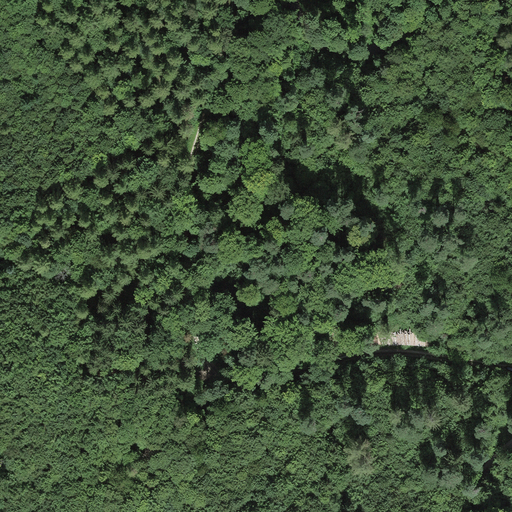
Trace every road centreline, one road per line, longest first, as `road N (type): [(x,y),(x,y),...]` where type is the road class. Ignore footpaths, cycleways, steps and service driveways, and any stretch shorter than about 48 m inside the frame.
road 1 (track): [(233,0),(183,206),(192,322),(219,379),(270,381),(381,354),(511,369)]
road 2 (track): [(219,379),(188,367),(159,313),(141,300),(92,292),(0,257)]
road 3 (unclassified): [(425,0),(399,35),(363,51),(321,44),(302,27),(292,0)]
